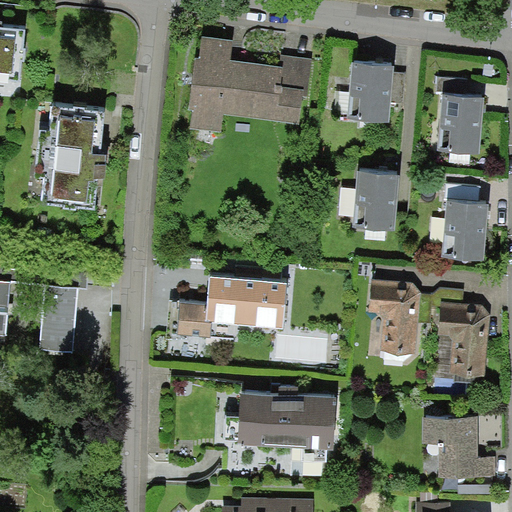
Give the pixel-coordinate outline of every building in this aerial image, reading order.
[(0,68),(20,71),(23,35),(2,33),(0,23),(0,68)] [(239,40),(208,35),(192,133),(224,138),(228,116),(304,129),(315,60),(284,55),(282,67),(236,60),(239,40)] [(400,64),(362,62),(358,115),(397,117),(400,64)] [(491,94),(449,91),(444,145),(487,148),(491,94)] [(100,118),(65,115),(59,195),(94,198),(100,118)] [(403,172),(366,168),(360,220),(398,224),(403,172)] [(488,253),(492,202),(450,199),(446,250),(488,253)] [(288,280),(219,272),(215,305),(188,302),(185,330),(216,333),(218,320),(283,327),(288,280)] [(0,331),(12,333),(18,281),(0,278),(0,331)] [(82,286),(54,283),(49,346),(77,348),(82,286)] [(413,286),(371,287),(371,308),(387,308),(387,349),(414,349),(413,286)] [(455,331),(455,375),(481,375),(481,306),(442,306),(442,331),(455,331)] [(346,388),(242,384),(240,441),(313,444),(313,457),(331,457),(331,450),(344,450),(346,388)] [(484,416),(430,416),(430,453),(445,447),(446,477),(496,475),(496,461),(484,458),(484,416)] [(312,511),(312,502),(251,500),(250,509),(233,508),(233,511),(312,511)]
